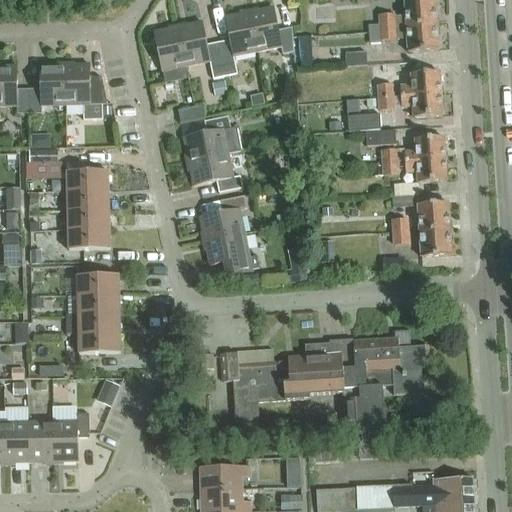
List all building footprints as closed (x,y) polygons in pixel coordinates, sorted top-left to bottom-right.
[(407,28),(438,26),(436,0),(432,0),(405,2),(407,28)] [(283,56),(294,53),(293,29),(279,32),(274,9),(250,14),(258,54),(282,49),(283,56)] [(231,42),(219,45),(226,79),(238,76),(235,59),(258,54),(250,14),(227,19),(231,42)] [(381,17),(382,27),(382,30),(396,29),(396,16),(381,17)] [(179,29),(187,69),(210,64),(214,81),(226,79),(219,45),(207,47),(202,24),(179,29)] [(438,26),(407,28),(409,55),(440,53),(438,26)] [(383,42),(382,30),(382,27),(369,27),(370,45),(383,45),(383,42)] [(163,74),(187,69),(179,29),(155,34),(163,74)] [(382,30),(383,42),(397,41),(396,29),(382,30)] [(345,55),(346,69),(368,67),(367,54),(345,55)] [(90,66),(66,67),(67,108),(84,107),(84,122),(104,122),(104,118),(103,109),(103,107),(108,107),(103,79),(91,80),(90,66)] [(30,91),(30,116),(42,116),(42,108),(67,108),(66,67),(41,67),(42,91),(30,91)] [(18,116),(30,116),(30,91),(18,92),(17,68),(0,68),(0,109),(18,109),(18,116)] [(412,86),(402,87),(403,100),(442,98),(441,74),(412,76),(412,86)] [(226,83),(213,85),(215,99),(228,96),(226,83)] [(393,87),(378,87),(378,101),(394,100),(393,87)] [(251,98),(253,109),(265,106),(263,96),(251,98)] [(442,98),(403,100),(403,111),(414,110),(414,120),(443,118),(442,98)] [(394,100),(378,101),(379,113),(381,113),(395,112),(394,100)] [(359,102),(347,103),(347,115),(360,114),(359,102)] [(179,112),(181,125),(205,120),(203,107),(179,112)] [(103,109),(104,118),(112,118),(112,109),(103,109)] [(349,134),(381,132),(380,116),(348,118),(349,134)] [(189,164),(229,156),(243,154),(238,129),(232,131),(229,119),(205,124),(207,136),(184,141),(189,164)] [(330,124),(330,132),(342,132),(342,124),(330,124)] [(367,134),(368,148),(396,147),(396,132),(367,134)] [(416,142),(416,152),(405,152),(406,164),(446,162),(445,140),(416,142)] [(59,152),(30,152),(30,166),(59,166),(59,152)] [(382,153),(383,165),(399,164),(398,152),(382,153)] [(229,156),(189,164),(194,188),(217,183),(220,195),(244,191),(241,178),(234,180),(229,156)] [(406,176),(418,176),(418,186),(448,184),(446,162),(406,164),(406,172),(406,176)] [(399,164),(383,165),(384,178),(400,177),(399,173),(399,164)] [(27,166),(27,181),(61,181),(61,166),(59,166),(30,166),(27,166)] [(382,178),(381,168),(374,168),(374,178),(382,178)] [(68,194),(109,193),(109,173),(68,174),(68,194)] [(8,213),(21,213),(21,191),(8,191),(8,213)] [(109,193),(68,194),(69,213),(110,212),(109,193)] [(39,196),(30,196),(31,209),(39,209),(39,196)] [(205,244),(246,236),(241,212),(248,210),(245,198),(221,203),(224,216),(201,220),(205,244)] [(418,207),(420,233),(451,232),(449,205),(418,207)] [(110,212),(69,213),(69,233),(110,232),(110,212)] [(394,235),(410,234),(409,221),(393,222),(394,235)] [(40,225),(30,225),(30,234),(40,234),(40,225)] [(110,232),(69,233),(70,252),(111,252),(110,232)] [(453,258),(451,232),(420,233),(422,260),(453,258)] [(410,234),(394,235),(394,248),(411,247),(410,234)] [(19,236),(3,237),(3,247),(20,247),(19,236)] [(250,259),(246,236),(205,244),(210,268),(233,263),(236,275),(260,270),(257,258),(250,259)] [(32,266),(43,266),(43,252),(32,252),(32,266)] [(264,275),(248,278),(250,290),(266,287),(264,275)] [(78,278),(79,298),(120,297),(119,277),(78,278)] [(79,298),(79,317),(120,317),(120,297),(79,298)] [(42,300),(32,300),(32,310),(42,310),(42,300)] [(79,317),(79,337),(121,336),(120,317),(79,317)] [(28,326),(15,326),(16,335),(28,335),(28,326)] [(121,356),(121,336),(79,337),(80,357),(121,356)] [(237,356),(235,356),(221,357),(223,384),(234,384),(238,437),(260,436),(258,405),(311,401),(310,398),(344,396),(346,440),(390,437),(388,412),(385,412),(383,388),(394,388),(395,397),(424,396),(422,371),(430,370),(429,348),(411,349),(410,338),(330,343),(330,346),(306,347),(306,359),(289,360),(289,364),(273,365),(273,352),(237,355),(237,356)] [(214,357),(202,357),(202,371),(214,371),(214,357)] [(40,368),(40,379),(52,379),(52,368),(40,368)] [(25,371),(13,371),(13,382),(25,382),(25,371)] [(98,403),(112,409),(120,388),(106,383),(98,403)] [(49,385),(34,385),(35,395),(49,395),(49,385)] [(28,386),(14,386),(14,397),(28,397),(28,386)] [(53,424),(54,465),(79,464),(79,441),(90,440),(90,416),(77,416),(77,423),(53,424)] [(30,465),(29,424),(5,425),(6,466),(30,465)] [(29,424),(30,465),(54,465),(53,424),(29,424)] [(201,493),(243,492),(243,480),(251,480),(250,469),(201,470),(201,493)] [(287,476),(287,490),(301,489),(301,476),(287,476)] [(435,488),(394,489),(395,509),(436,508),(474,507),(473,481),(434,483),(435,488)] [(383,510),(382,489),(369,490),(370,510),(383,510)] [(382,489),(383,510),(395,509),(394,489),(382,489)] [(370,510),(369,490),(357,490),(357,491),(357,511),(370,510)] [(344,511),(344,491),(331,492),(331,511),(344,511)] [(357,511),(357,491),(344,491),(344,511),(357,511)] [(201,511),(251,511),(251,504),(243,504),(243,492),(201,493),(201,511)] [(331,511),(331,492),(318,492),(318,511),(331,511)] [(289,511),(302,511),(303,498),(289,498),(289,511)]
